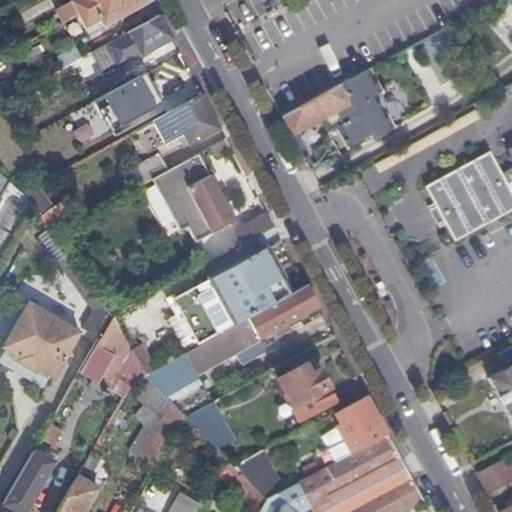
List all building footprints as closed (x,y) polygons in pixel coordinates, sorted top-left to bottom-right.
[(49,10),(43,0),(32,0),(17,8),(26,23),(49,10)] [(67,22),(106,0),(76,0),(71,3),(59,11),(65,23),(67,22)] [(134,11),(151,2),(149,0),(106,0),(67,22),(74,35),(85,28),(100,21),(103,27),(120,18),(134,11)] [(137,16),(134,11),(120,18),(123,24),(137,16)] [(141,57),(172,40),(159,18),(93,54),(101,70),(137,51),(141,57)] [(102,27),(103,27),(100,21),(85,28),(88,34),(102,27)] [(432,68),(424,43),(403,50),(411,75),(432,68)] [(282,118),(292,136),(336,111),(342,123),(336,127),(349,150),(393,127),(375,94),(381,90),(370,70),(282,118)] [(139,76),(102,96),(119,127),(156,106),(139,76)] [(190,147),(220,130),(216,123),(202,96),(155,122),(153,123),(166,147),(184,136),(190,147)] [(217,160),(232,151),(226,140),(211,149),(217,160)] [(511,147),(509,150),(511,155),(511,167),(502,172),(491,151),(427,187),(456,241),(511,211),(511,190),(508,183),(511,181),(511,147)] [(132,172),(140,187),(151,181),(168,172),(159,156),(132,172)] [(233,223),(197,156),(168,172),(151,181),(179,232),(188,228),(196,243),(233,223)] [(22,196),(28,193),(24,185),(14,190),(22,196)] [(53,210),(39,186),(28,193),(22,196),(32,210),(38,217),(53,210)] [(233,234),(240,247),(274,229),(267,216),(233,234)] [(47,231),(51,236),(56,233),(53,228),(47,231)] [(51,236),(56,243),(61,239),(58,232),(56,233),(51,236)] [(201,346),(248,319),(288,297),(263,251),(176,299),(201,346)] [(248,319),(256,336),(271,327),(266,318),(277,312),(284,326),(318,309),(315,303),(305,287),(288,297),(248,319)] [(2,350),(19,360),(18,363),(35,373),(37,370),(54,380),(81,335),(29,304),(2,350)] [(140,370),(144,378),(157,370),(124,310),(111,317),(112,319),(140,370)] [(124,398),(127,393),(140,370),(112,319),(80,373),(124,398)] [(144,378),(165,400),(206,377),(225,366),(219,356),(256,336),(248,319),(201,346),(157,370),(144,378)] [(511,345),(497,354),(505,368),(487,378),(498,399),(511,423),(511,422),(511,345)] [(335,402),(312,361),(278,380),(299,422),(335,402)] [(178,413),(171,405),(165,400),(144,378),(140,370),(127,393),(139,408),(149,417),(127,456),(152,472),(168,445),(161,441),(178,413)] [(186,420),(212,405),(201,387),(171,405),(178,413),(184,418),(186,420)] [(335,463),(386,435),(379,423),(366,398),(346,409),(346,410),(336,415),(343,427),(339,430),(346,442),(328,451),(335,463)] [(233,442),(212,405),(186,420),(189,424),(229,464),(235,470),(263,455),(251,433),(233,442)] [(180,426),(184,418),(178,413),(161,441),(168,445),(180,426)] [(189,424),(186,420),(184,418),(180,426),(187,429),(189,424)] [(60,432),(49,425),(2,506),(11,511),(26,511),(47,476),(47,475),(53,464),(44,459),(60,432)] [(404,511),(423,502),(408,475),(386,435),(335,463),(288,489),(277,495),(285,504),(292,511),(308,511),(312,510),(312,511),(404,511)] [(277,495),(288,489),(265,453),(263,455),(235,470),(259,494),(266,501),(277,495)] [(476,474),(488,495),(511,481),(511,466),(510,468),(505,458),(476,474)] [(247,505),(259,494),(235,470),(229,464),(220,477),(222,479),(247,505)] [(57,511),(83,511),(96,489),(77,479),(57,511)] [(203,511),(205,508),(181,494),(169,511),(203,511)] [(254,511),(259,511),(266,501),(259,494),(247,505),(254,511)]
